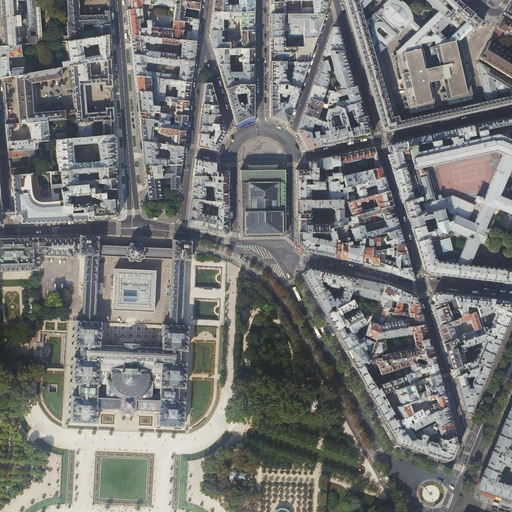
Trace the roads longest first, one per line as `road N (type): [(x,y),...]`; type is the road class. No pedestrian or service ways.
road 1 (tertiary): [(133,228),(117,0)]
road 2 (tertiary): [(384,458),(291,289)]
road 3 (residential): [(420,285),(465,435),(478,445)]
road 4 (residential): [(378,139),(420,285)]
road 5 (residential): [(287,142),(335,0)]
road 6 (residential): [(337,0),(378,139)]
road 7 (residential): [(511,110),(378,139)]
road 8 (residential): [(290,259),(420,285)]
road 9 (residential): [(261,126),(261,0)]
road 10 (residential): [(10,230),(0,107)]
road 11 (tertiary): [(133,228),(10,230)]
